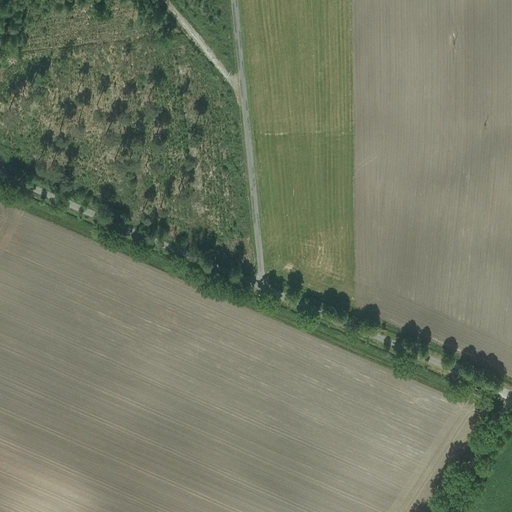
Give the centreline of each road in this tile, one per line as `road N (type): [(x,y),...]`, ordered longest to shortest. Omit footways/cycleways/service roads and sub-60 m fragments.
road 1 (unclassified): [(0,174),(511,394)]
road 2 (track): [(438,511),(511,400)]
